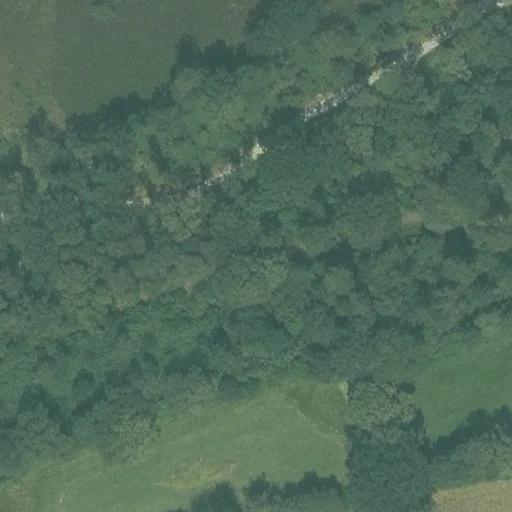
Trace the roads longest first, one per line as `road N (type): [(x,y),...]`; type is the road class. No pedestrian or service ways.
road 1 (track): [(169,211),(262,261),(511,211)]
road 2 (track): [(0,220),(58,203),(169,211)]
